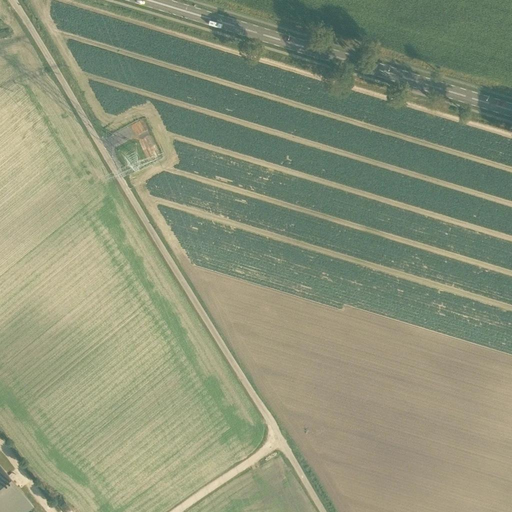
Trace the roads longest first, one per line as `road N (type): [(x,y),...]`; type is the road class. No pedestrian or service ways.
road 1 (unclassified): [(323,511),(13,0)]
road 2 (primary): [(511,110),(147,0)]
